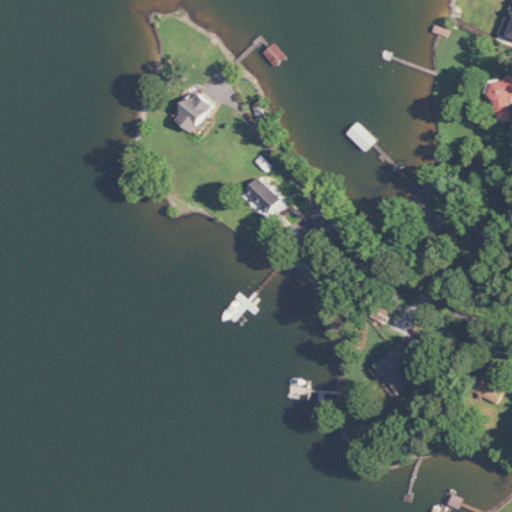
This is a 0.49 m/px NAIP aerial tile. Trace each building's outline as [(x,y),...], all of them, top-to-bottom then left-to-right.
[(511,12),(503,35),(511,39),(511,12)] [(497,120),(511,118),(511,78),(493,80),(497,120)] [(219,105),(202,91),(179,119),(196,132),(219,105)] [(270,220),(292,201),(278,185),(274,189),(264,178),(246,194),(270,220)] [(505,238),(489,221),(474,235),(490,252),(505,238)] [(378,365),(401,395),(416,383),(405,369),(419,358),(406,342),(378,365)]
